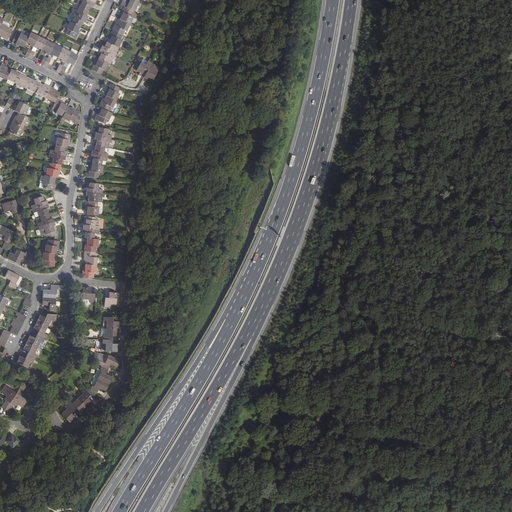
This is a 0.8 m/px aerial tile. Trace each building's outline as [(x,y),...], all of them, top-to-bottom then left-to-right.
[(94,7),(95,3),(87,0),(77,0),(76,4),(80,6),(89,11),(91,7),(92,8),(93,6),(94,7)] [(123,1),(120,6),(124,7),(133,12),(138,1),(135,0),(129,0),(127,5),(125,4),(126,3),(123,1)] [(87,16),(89,11),(80,6),(78,11),(73,9),(72,13),(87,20),(89,17),(87,16)] [(133,12),(124,7),(120,16),(121,17),(120,20),(130,25),(131,23),(133,19),(131,17),(134,12),(133,12)] [(72,23),(81,27),(83,23),(85,24),(87,20),(72,13),(70,16),(74,18),(72,23)] [(130,25),(120,20),(118,23),(116,22),(112,31),(122,35),(124,31),(127,32),(130,25)] [(79,31),(81,27),(72,23),(70,22),(67,29),(68,30),(66,35),(77,40),(81,32),(79,31)] [(0,26),(0,35),(1,36),(0,37),(7,41),(12,29),(9,28),(5,26),(1,24),(0,26)] [(122,35),(112,31),(108,39),(110,40),(108,43),(116,47),(119,48),(123,42),(120,40),(122,35)] [(15,36),(12,43),(18,46),(19,45),(23,47),(26,42),(28,38),(24,36),(20,34),(17,32),(15,36)] [(28,38),(26,42),(30,44),(29,46),(33,48),(38,37),(30,33),(29,35),(28,38)] [(38,37),(33,48),(36,49),(37,48),(41,50),(46,40),(38,37)] [(46,40),(41,50),(46,52),(45,54),(48,55),(54,44),(46,40)] [(108,43),(107,42),(105,47),(103,46),(101,50),(115,57),(117,53),(116,53),(119,48),(116,47),(108,43)] [(54,44),(48,55),(52,57),(53,55),(57,57),(62,48),(54,44)] [(62,48),(57,57),(62,60),(61,61),(64,63),(70,52),(62,48)] [(115,57),(101,50),(99,54),(101,55),(99,59),(108,64),(110,59),(112,61),(113,61),(115,57)] [(63,66),(60,73),(63,75),(64,72),(69,63),(73,65),(78,56),(70,52),(64,63),(63,66)] [(108,64),(99,59),(96,64),(95,63),(91,70),(102,75),(104,71),(106,72),(110,65),(108,64)] [(143,78),(151,63),(148,62),(147,63),(146,66),(140,63),(136,71),(140,73),(141,74),(140,77),(143,78)] [(157,72),(159,68),(154,65),(151,63),(143,78),(146,80),(148,78),(152,80),(157,72)] [(8,68),(1,64),(1,65),(0,66),(0,78),(5,81),(6,79),(10,70),(7,69),(8,68)] [(16,84),(21,73),(11,69),(10,70),(6,79),(16,84)] [(25,89),(30,78),(21,73),(16,84),(25,89)] [(35,94),(40,83),(30,78),(25,89),(35,94)] [(45,98),(50,88),(40,83),(35,94),(45,98)] [(106,96),(117,101),(120,94),(119,94),(121,89),(110,83),(106,91),(108,93),(106,96)] [(57,99),(60,93),(50,88),(45,98),(54,103),(57,99)] [(103,98),(98,107),(102,109),(109,112),(112,107),(113,108),(117,101),(106,96),(104,99),(103,98)] [(66,108),(67,106),(64,104),(60,102),(61,101),(57,99),(54,103),(51,110),(56,112),(56,113),(62,116),(66,108)] [(15,105),(12,111),(18,113),(24,117),(29,107),(19,102),(17,106),(15,105)] [(70,110),(66,108),(62,116),(61,119),(64,120),(68,122),(69,120),(74,122),(79,124),(81,117),(78,115),(79,112),(74,110),(73,111),(70,110)] [(109,121),(112,114),(109,112),(102,109),(100,112),(98,111),(94,119),(105,125),(107,120),(109,121)] [(24,117),(18,113),(15,118),(14,117),(12,122),(24,128),(28,119),(24,117)] [(24,128),(12,122),(9,127),(11,128),(8,133),(19,138),(24,128)] [(108,129),(98,128),(97,133),(95,132),(94,136),(110,139),(111,135),(107,134),(108,129)] [(65,147),(67,148),(68,144),(69,144),(71,136),(60,134),(59,138),(57,138),(55,145),(65,147)] [(110,139),(94,136),(93,140),(96,141),(95,146),(105,148),(108,148),(109,143),(110,143),(110,139)] [(49,154),(65,157),(66,153),(64,153),(65,147),(55,145),(54,151),(50,150),(49,154)] [(105,148),(95,146),(94,151),(91,151),(91,155),(107,158),(108,154),(104,153),(105,148)] [(52,164),(61,166),(63,160),(65,161),(65,157),(49,154),(48,158),(53,158),(52,164)] [(107,158),(91,155),(90,158),(93,159),(92,164),(101,166),(102,161),(106,162),(107,158)] [(60,175),(61,166),(52,164),(50,163),(49,169),(47,169),(46,176),(56,178),(58,178),(58,174),(60,175)] [(101,166),(92,164),(91,168),(88,168),(87,176),(99,178),(100,174),(102,174),(103,166),(101,166)] [(54,190),(55,191),(57,182),(55,182),(56,178),(46,176),(44,175),(43,183),(44,184),(43,188),(54,190)] [(85,192),(102,193),(102,189),(98,189),(99,184),(89,183),(88,188),(86,188),(85,192)] [(87,201),(97,202),(100,202),(100,196),(103,197),(103,193),(102,193),(85,192),(85,196),(86,196),(87,196),(87,198),(87,201)] [(31,206),(32,209),(48,204),(47,200),(44,201),(43,197),(41,197),(41,196),(38,196),(39,198),(36,199),(34,200),(35,204),(31,206)] [(17,221),(21,220),(15,200),(2,204),(4,212),(11,210),(12,214),(15,213),(17,221)] [(86,211),(86,214),(98,215),(99,207),(97,207),(97,202),(87,201),(85,201),(84,211),(86,211)] [(48,204),(32,209),(34,213),(38,212),(39,217),(49,214),(47,209),(50,208),(48,204)] [(38,227),(54,222),(53,218),(50,219),(49,214),(39,217),(41,222),(37,223),(38,227)] [(82,224),(82,229),(99,230),(99,225),(98,225),(99,220),(93,220),(90,219),(91,217),(86,216),(85,224),(83,224),(82,224)] [(56,226),(54,222),(38,227),(41,236),(51,237),(58,234),(55,226),(56,226)] [(2,249),(5,250),(14,232),(2,226),(0,231),(0,235),(5,237),(3,241),(5,242),(2,249)] [(99,230),(82,229),(82,233),(84,233),(84,238),(86,238),(94,239),(94,233),(99,234),(99,230)] [(84,242),(83,251),(95,252),(96,247),(98,247),(98,239),(94,239),(86,238),(86,242),(84,242)] [(55,254),(57,254),(57,250),(59,250),(60,241),(48,240),(47,247),(46,247),(45,252),(55,254)] [(10,253),(7,259),(19,265),(22,259),(27,261),(29,256),(28,253),(27,252),(26,254),(18,250),(15,256),(10,253)] [(95,252),(83,251),(82,261),(85,261),(85,264),(97,265),(97,258),(95,257),(95,252)] [(45,252),(43,252),(42,261),(44,261),(43,266),(54,267),(55,265),(56,260),(56,258),(54,258),(55,254),(45,252)] [(82,277),(94,278),(94,272),(96,272),(96,270),(97,265),(85,264),(84,268),(82,268),(81,277),(82,277)] [(15,289),(17,286),(16,285),(20,277),(8,271),(4,278),(11,281),(8,286),(15,289)] [(43,290),(43,298),(56,299),(56,290),(58,290),(59,286),(51,285),(50,291),(43,290)] [(91,295),(91,288),(83,288),(83,300),(90,300),(90,303),(94,303),(94,296),(91,295)] [(109,305),(116,305),(116,293),(109,293),(109,300),(105,300),(104,307),(108,307),(109,305)] [(31,301),(29,300),(26,298),(23,305),(30,308),(32,304),(30,304),(31,301)] [(56,299),(43,298),(42,306),(49,306),(49,312),(57,312),(57,308),(55,308),(56,299)] [(25,317),(19,314),(16,320),(22,323),(25,317)] [(46,319),(40,316),(37,322),(47,328),(51,321),(53,322),(57,315),(48,315),(46,319)] [(118,329),(118,322),(111,322),(111,318),(104,317),(104,322),(106,322),(106,329),(118,329)] [(22,323),(16,320),(13,327),(19,330),(22,323)] [(47,328),(37,322),(33,329),(40,332),(38,336),(45,339),(47,335),(44,334),(47,328)] [(19,330),(13,327),(10,333),(11,333),(16,336),(19,330)] [(103,336),(103,340),(110,340),(111,337),(117,337),(118,329),(106,329),(102,328),(102,336),(103,336)] [(0,345),(3,348),(11,333),(10,333),(4,330),(0,337),(0,345)] [(45,339),(38,336),(36,339),(30,336),(27,343),(37,348),(41,342),(43,343),(45,339)] [(105,351),(117,352),(117,345),(110,344),(110,340),(103,340),(102,344),(105,344),(105,351)] [(37,348),(27,343),(23,350),(30,353),(28,356),(35,359),(37,356),(34,355),(37,348)] [(94,352),(90,361),(94,363),(96,360),(99,354),(94,352)] [(105,364),(108,356),(104,356),(99,354),(96,360),(105,364)] [(35,359),(28,356),(26,359),(20,356),(17,363),(27,369),(31,362),(33,363),(35,359)] [(116,368),(120,361),(108,356),(105,364),(96,360),(94,363),(101,367),(108,370),(110,365),(116,368)] [(97,379),(108,384),(111,378),(106,375),(108,370),(101,367),(100,370),(101,371),(97,379)] [(99,388),(105,391),(108,384),(97,379),(93,387),(92,386),(90,390),(97,393),(99,388)] [(1,408),(4,410),(16,394),(5,386),(0,393),(6,397),(4,401),(6,402),(1,408)] [(85,407),(91,402),(86,397),(89,395),(83,389),(81,392),(83,394),(77,399),(85,407)] [(16,394),(4,410),(8,413),(12,406),(14,408),(16,405),(22,409),(27,402),(18,395),(16,394)] [(70,402),(67,405),(72,410),(75,408),(80,412),(85,407),(77,399),(72,404),(70,402)] [(66,410),(61,415),(69,423),(74,418),(70,413),(72,410),(67,405),(64,407),(66,410)]
